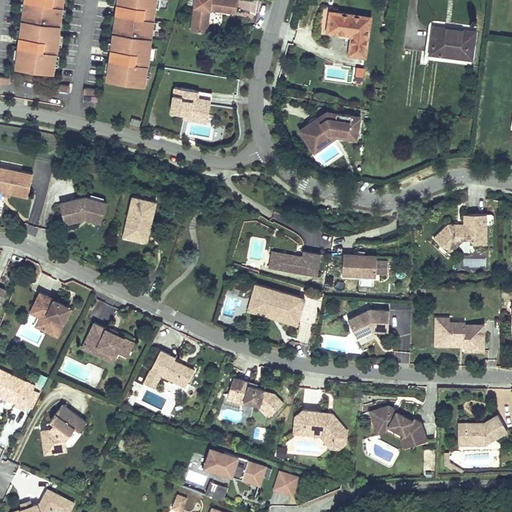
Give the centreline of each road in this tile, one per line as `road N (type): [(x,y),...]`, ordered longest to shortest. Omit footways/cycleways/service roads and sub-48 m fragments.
road 1 (residential): [(511,377),(291,362),(237,346),(0,239)]
road 2 (residential): [(0,102),(73,112),(137,141),(226,163),(264,149)]
road 3 (residential): [(264,149),(302,182),(368,200),(463,175),(511,182)]
road 4 (residential): [(280,0),(255,89),(264,149)]
